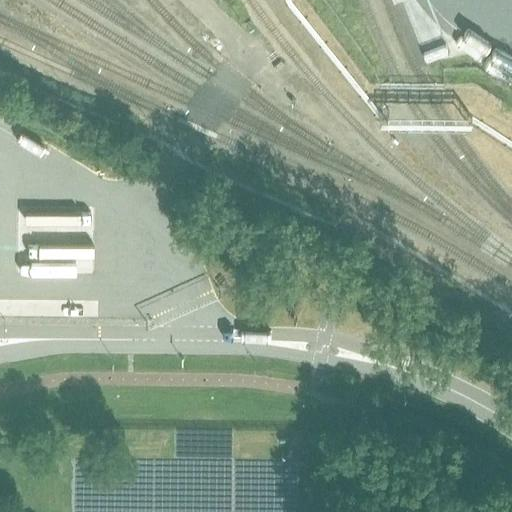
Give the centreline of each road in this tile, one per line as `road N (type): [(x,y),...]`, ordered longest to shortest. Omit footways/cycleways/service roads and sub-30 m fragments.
road 1 (unclassified): [(511,425),(454,392),(357,356),(215,341)]
road 2 (unclassified): [(215,341),(0,341)]
